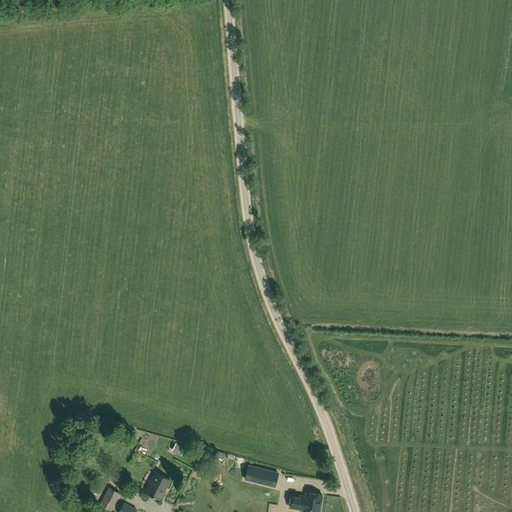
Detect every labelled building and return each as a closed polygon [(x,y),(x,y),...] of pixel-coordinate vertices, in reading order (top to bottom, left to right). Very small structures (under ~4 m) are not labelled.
[(132,430),(135,436),(144,431),(141,425),(132,430)] [(185,448),(176,444),(173,449),(178,451),(177,452),(181,455),(185,448)] [(134,463),(140,455),(134,451),(129,459),(134,463)] [(277,473),(249,466),(245,479),(274,486),(277,473)] [(156,472),(146,491),(160,499),(170,480),(156,472)] [(121,493),(109,487),(100,504),(111,510),(121,493)] [(320,511),(323,494),(305,491),(305,495),(291,493),(289,508),(303,510),(302,511),(320,511)] [(135,511),(137,510),(124,503),(119,511),(135,511)]
